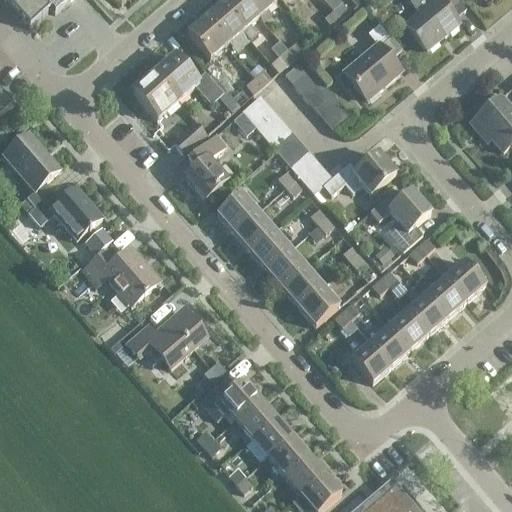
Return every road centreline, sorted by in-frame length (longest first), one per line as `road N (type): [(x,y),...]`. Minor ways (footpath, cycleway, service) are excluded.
road 1 (residential): [(418,400),(380,430),(344,426),(64,104)]
road 2 (residential): [(511,32),(417,110),(413,127),(417,144),(511,255)]
road 3 (residential): [(64,104),(185,0)]
road 4 (residential): [(511,511),(418,400)]
road 5 (residential): [(511,318),(418,400)]
